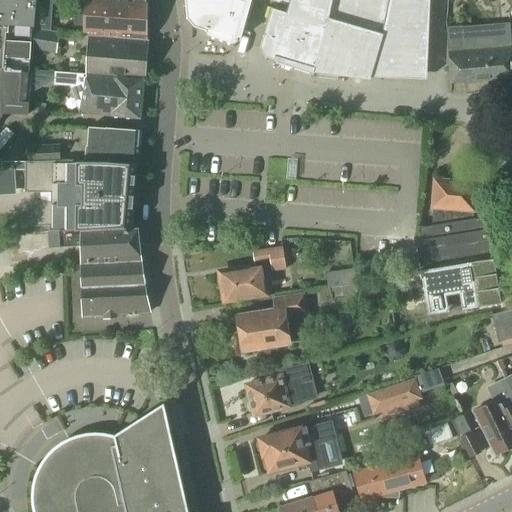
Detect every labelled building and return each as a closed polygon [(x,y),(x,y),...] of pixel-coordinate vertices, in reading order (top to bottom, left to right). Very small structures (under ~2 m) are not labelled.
[(0,0),(0,119),(3,113),(28,115),(29,103),(34,27),(36,3),(35,0),(0,0)] [(70,11),(70,0),(35,0),(36,3),(55,4),(55,10),(70,11)] [(146,39),(146,0),(85,0),(85,11),(75,10),(73,15),(73,20),(74,25),(84,26),(83,36),(146,39)] [(185,0),(187,18),(191,23),(195,27),(237,40),(242,21),(250,24),(256,0),(185,0)] [(289,0),(286,13),(272,8),(260,48),(265,57),(274,59),(277,57),(314,68),(313,72),(370,80),(371,77),(426,79),(429,0),(289,0)] [(463,47),(462,27),(447,27),(448,49),(447,49),(450,83),(511,78),(511,43),(493,45),(493,41),(489,39),(476,40),(473,43),(474,47),(463,47)] [(55,52),(58,33),(44,31),(36,30),(33,48),(55,52)] [(143,80),(146,43),(89,39),(87,70),(86,74),(86,75),(86,76),(143,80)] [(86,74),(54,72),(53,85),(69,87),(77,109),(79,110),(79,113),(139,118),(143,87),(143,80),(86,76),(86,75),(86,74)] [(43,119),(74,117),(73,104),(42,106),(43,119)] [(135,164),(138,130),(89,127),(87,146),(86,146),(86,161),(106,161),(135,164)] [(59,161),(60,160),(59,145),(34,146),(27,146),(28,161),(59,161)] [(26,161),(26,193),(52,192),(52,201),(38,201),(38,233),(59,232),(101,229),(102,222),(127,225),(127,221),(131,221),(135,164),(106,161),(86,161),(59,161),(28,161),(26,161)] [(1,170),(14,170),(25,170),(25,163),(1,162),(1,169),(1,170)] [(294,205),(294,163),(276,163),(276,205),(294,205)] [(474,220),(472,211),(474,185),(435,182),(432,227),(418,229),(420,240),(414,241),(416,252),(421,251),(423,264),(492,253),(490,241),(495,240),(493,229),(488,230),(486,218),(474,220)] [(93,258),(140,252),(137,229),(101,232),(101,229),(59,232),(60,246),(81,246),(81,261),(93,259),(93,258)] [(286,270),(282,246),(252,251),(254,265),(269,262),(271,272),(286,270)] [(93,258),(93,259),(94,262),(81,263),(81,265),(76,266),(73,269),(73,276),(75,278),(78,280),(81,280),(81,317),(149,313),(143,284),(140,262),(141,262),(140,252),(93,258)] [(468,265),(473,300),(475,309),(500,305),(493,261),(468,265)] [(225,301),(265,294),(260,267),(220,274),(221,276),(219,279),(222,281),(223,288),(220,290),(221,296),(225,298),(225,301)] [(336,286),(354,283),(352,271),(334,274),(336,286)] [(330,302),(340,300),(357,297),(354,283),(336,286),(328,288),(330,302)] [(289,344),(303,342),(299,316),(309,315),(305,292),(272,298),(273,306),(252,309),(253,314),(238,316),(240,333),(236,336),(238,348),(243,349),(243,351),(289,344)] [(498,343),(511,338),(511,309),(491,315),(498,343)] [(389,359),(397,361),(404,357),(406,349),(401,342),(393,340),(387,345),(385,353),(389,359)] [(253,415),(288,407),(283,384),(308,378),(305,365),(280,371),(281,377),(245,385),(250,403),(248,403),(250,411),(252,413),(253,415)] [(373,416),(381,413),(384,422),(421,409),(418,401),(423,399),(415,378),(366,395),(373,416)] [(511,393),(506,381),(491,388),(498,402),(475,414),(491,448),(501,451),(511,445),(511,393)] [(470,459),(482,453),(463,416),(450,419),(470,459)] [(269,472),(308,462),(325,457),(321,441),(331,438),(327,422),(317,424),(300,428),(260,438),(261,442),(258,445),(260,451),(264,453),(269,472)] [(74,449),(73,446),(72,447),(72,448),(70,450),(62,459),(49,472),(48,471),(47,472),(48,473),(44,481),(42,488),(41,496),(42,504),(43,511),(185,511),(181,494),(167,433),(152,436),(119,444),(111,446),(103,444),(95,444),(88,444),(80,446),(74,449)] [(361,501),(425,484),(417,455),(353,473),(361,501)] [(353,494),(345,471),(308,482),(312,495),(321,492),(322,497),(311,500),(311,498),(280,508),(281,511),(337,511),(335,505),(332,493),(338,491),(340,498),(353,494)]
